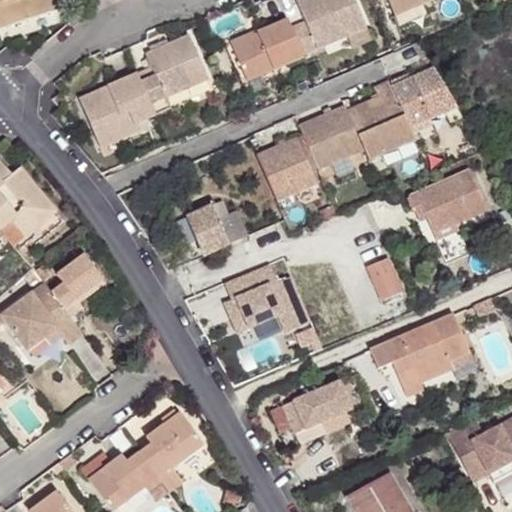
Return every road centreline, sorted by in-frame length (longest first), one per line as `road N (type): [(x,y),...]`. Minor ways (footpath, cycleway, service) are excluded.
road 1 (residential): [(186,343),(120,233),(3,96)]
road 2 (residential): [(186,343),(0,485)]
road 3 (residential): [(283,511),(186,343)]
road 4 (residential): [(116,15),(3,96)]
